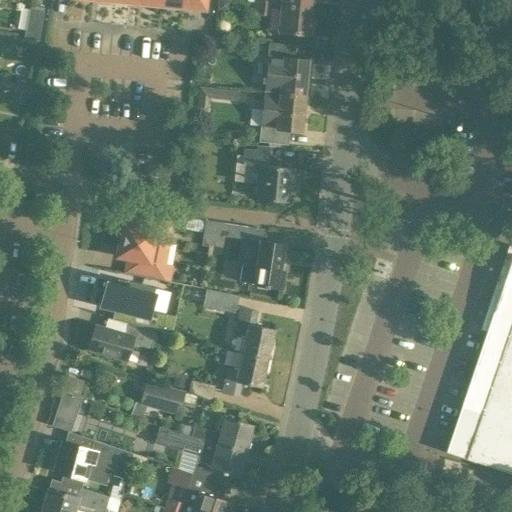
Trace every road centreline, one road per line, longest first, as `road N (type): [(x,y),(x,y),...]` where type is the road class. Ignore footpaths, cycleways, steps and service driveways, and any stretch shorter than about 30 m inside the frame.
road 1 (residential): [(292,450),(319,340),(361,0)]
road 2 (residential): [(3,511),(51,348),(66,221),(55,188),(0,175)]
